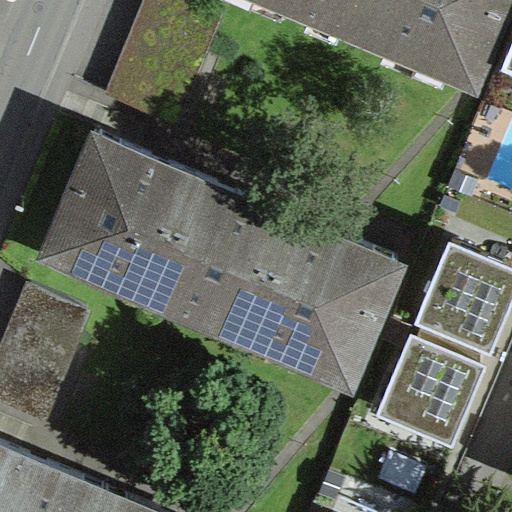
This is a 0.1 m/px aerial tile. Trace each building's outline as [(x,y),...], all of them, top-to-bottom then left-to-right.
[(208,9),(185,0),(143,0),(107,92),(165,115),(208,9)] [(400,0),(287,0),(386,38),(400,0)] [(511,10),(511,0),(400,0),(386,38),(487,77),(511,10)] [(203,168),(98,128),(49,254),(154,295),(203,168)] [(303,207),(203,168),(154,295),(254,334),(303,207)] [(404,246),(303,207),(254,334),(355,373),(404,246)] [(511,301),(511,269),(451,244),(417,323),(490,354),(511,301)] [(93,308),(33,285),(0,370),(0,389),(53,410),(93,308)] [(484,368),(409,337),(377,413),(453,444),(484,368)] [(109,511),(121,484),(0,435),(0,511),(109,511)] [(189,511),(121,484),(109,511),(189,511)]
